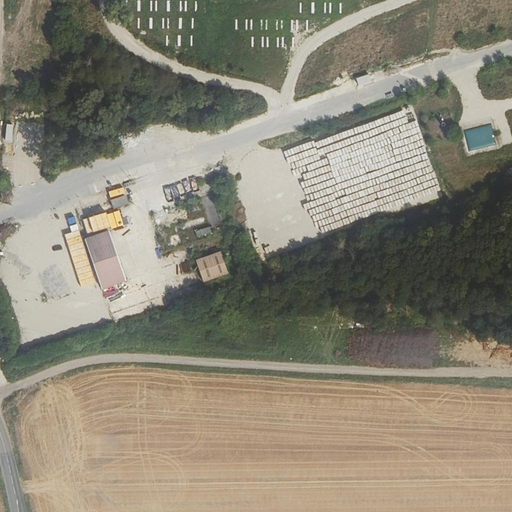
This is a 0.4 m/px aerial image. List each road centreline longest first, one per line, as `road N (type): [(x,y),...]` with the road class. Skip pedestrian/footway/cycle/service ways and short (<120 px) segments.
road 1 (track): [(0,398),(47,373),(134,358),(511,375)]
road 2 (track): [(104,0),(124,45),(145,61),(184,82),(273,104),(288,123)]
road 3 (track): [(281,114),(298,60),(320,36),(397,0)]
